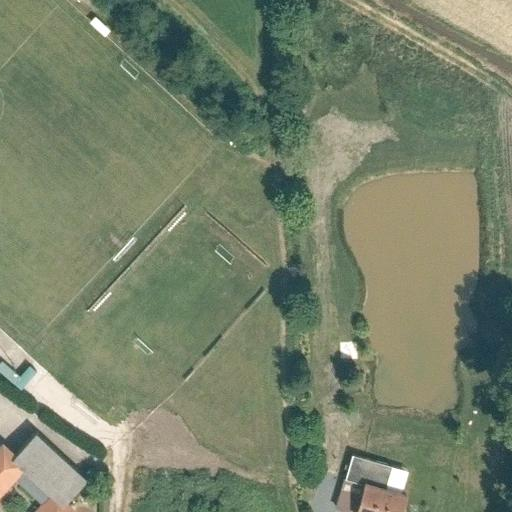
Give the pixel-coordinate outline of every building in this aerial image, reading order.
[(360,357),(359,341),(340,342),(341,358),(360,357)] [(0,349),(0,371),(4,374),(14,360),(0,349)] [(73,511),(63,503),(86,478),(35,432),(13,456),(3,447),(0,449),(0,511),(73,511)] [(412,434),(413,451),(467,449),(466,432),(412,434)] [(340,503),(362,509),(372,476),(378,456),(379,454),(357,448),(340,503)] [(378,456),(372,476),(390,481),(396,462),(378,456)] [(436,486),(437,469),(419,467),(417,484),(436,486)] [(372,476),(362,509),(371,511),(407,511),(415,488),(390,481),(372,476)]
